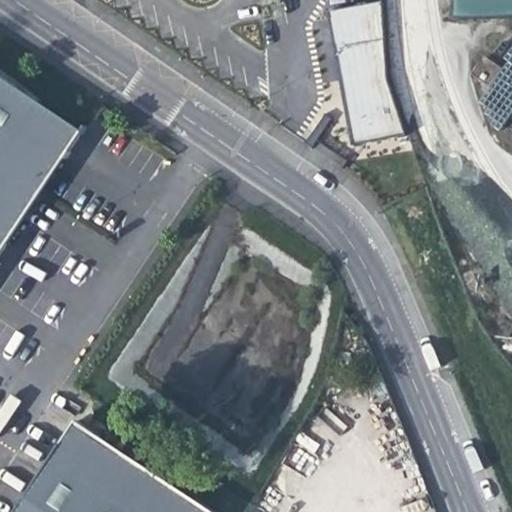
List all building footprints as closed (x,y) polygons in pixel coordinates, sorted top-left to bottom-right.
[(390,50),(380,0),(325,11),(352,145),(406,135),(390,50)] [(511,0),(453,0),(454,15),(500,14),(500,0),(511,0)] [(475,83),(493,95),(504,79),(487,67),(475,83)] [(0,250),(3,247),(11,235),(69,148),(83,128),(41,100),(26,87),(1,70),(0,68),(0,250)] [(311,147),(330,117),(322,112),(303,142),(311,147)] [(218,511),(76,418),(15,511),(218,511)]
